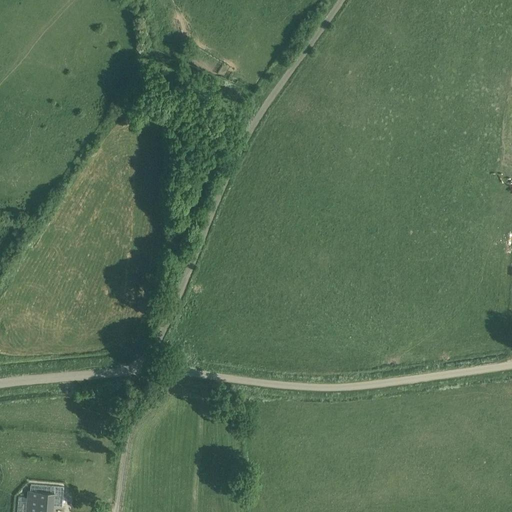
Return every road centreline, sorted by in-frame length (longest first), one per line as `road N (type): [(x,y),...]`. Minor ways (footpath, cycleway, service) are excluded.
road 1 (unclassified): [(147,367),(236,143),(339,0)]
road 2 (unclassified): [(147,367),(336,388),(511,364)]
road 3 (unclassified): [(0,383),(147,367)]
